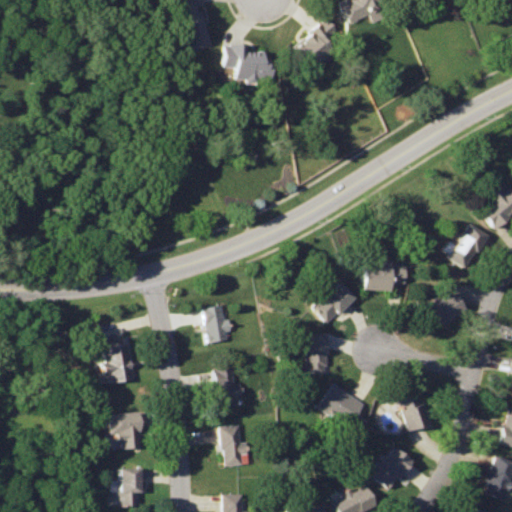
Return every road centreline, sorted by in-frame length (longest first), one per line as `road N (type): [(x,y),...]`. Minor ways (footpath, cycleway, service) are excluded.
road 1 (residential): [(0,287),(37,291),(233,248),(511,88)]
road 2 (residential): [(415,511),(456,444),(488,308),(511,261)]
road 3 (residential): [(148,271),(174,419),(177,511)]
